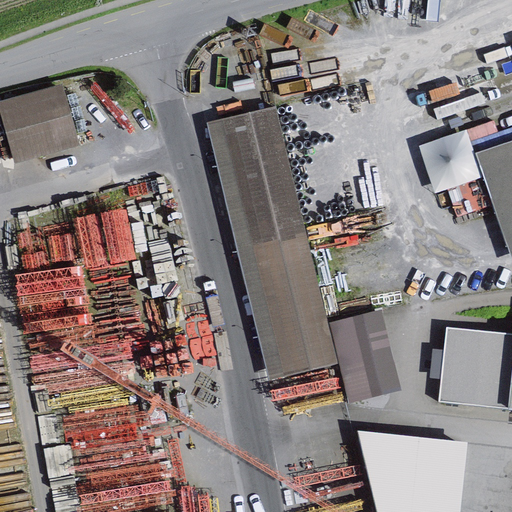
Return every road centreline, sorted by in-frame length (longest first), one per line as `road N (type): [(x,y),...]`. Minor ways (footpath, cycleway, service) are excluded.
road 1 (unclassified): [(262,511),(149,23)]
road 2 (unknown): [(511,245),(464,256),(410,238),(371,132),(371,95),(392,67),(511,29)]
road 3 (unclassified): [(0,68),(149,23)]
